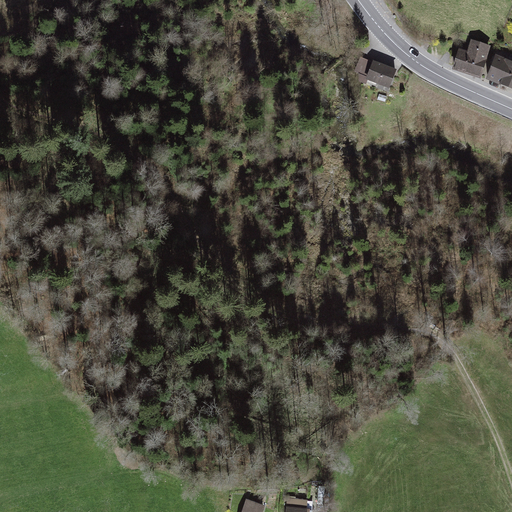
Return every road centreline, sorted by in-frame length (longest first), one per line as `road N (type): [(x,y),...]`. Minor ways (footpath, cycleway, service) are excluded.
road 1 (track): [(0,93),(15,106),(123,141),(177,199),(223,275),(300,323),(379,327),(452,349),(511,484)]
road 2 (secondary): [(511,108),(421,65),(357,0)]
